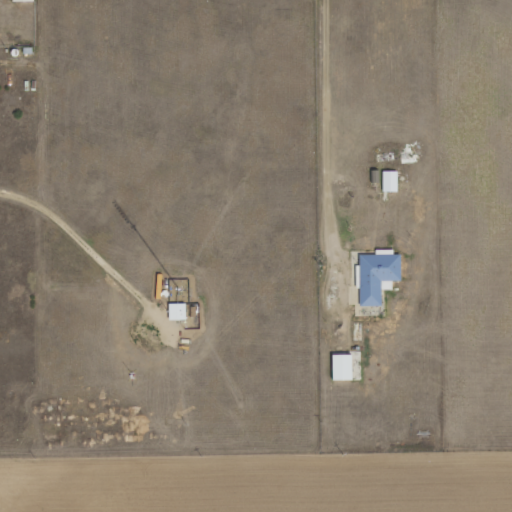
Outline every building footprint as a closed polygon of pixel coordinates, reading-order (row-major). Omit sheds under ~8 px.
[(381,192),(397,192),(397,171),(381,171),(381,192)] [(388,175),(388,198),(405,197),(404,175),(388,175)] [(367,258),(366,312),(387,312),(387,285),(406,285),(406,258),(367,258)] [(166,304),(166,320),(184,320),(184,304),(166,304)] [(175,306),(175,325),(193,325),(193,306),(175,306)]
